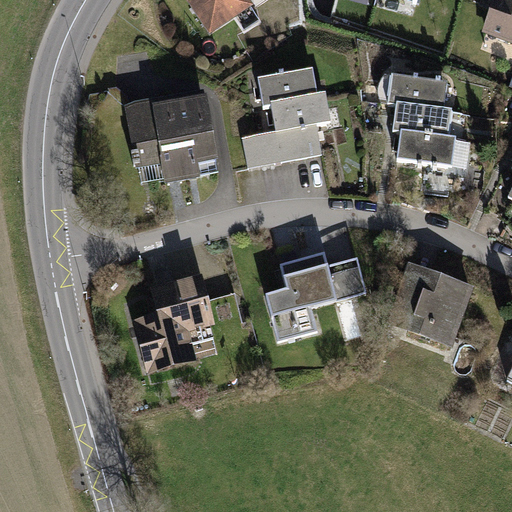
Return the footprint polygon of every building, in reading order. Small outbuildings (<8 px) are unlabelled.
[(184,0),(209,36),(253,6),(248,0),(184,0)] [(511,0),(491,0),(480,30),(511,42),(511,0)] [(241,140),(247,170),(322,156),(316,127),(329,125),(325,96),(317,96),(312,71),(256,81),(262,109),(269,108),(275,136),(241,140)] [(399,134),(395,161),(451,168),(454,139),(446,138),(450,112),(443,111),(445,85),(391,76),(387,107),(395,108),(392,132),(399,134)] [(201,100),(120,114),(134,187),(214,175),(201,100)] [(321,259),(279,270),(285,294),(266,299),(277,344),(316,334),(309,307),(332,302),(321,259)] [(475,291),(407,265),(385,323),(453,349),(475,291)] [(192,340),(217,334),(205,283),(154,296),(160,318),(129,326),(142,377),(197,363),(192,340)]
